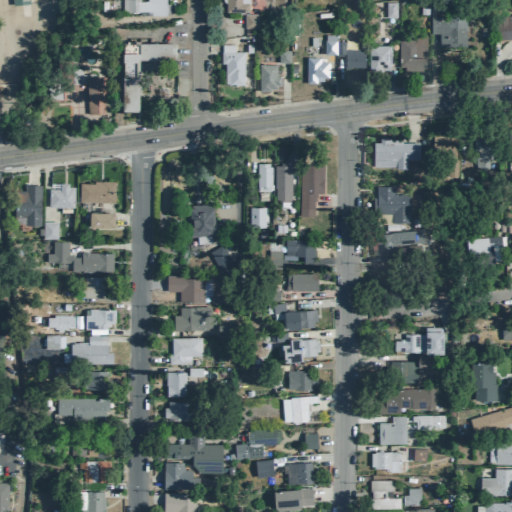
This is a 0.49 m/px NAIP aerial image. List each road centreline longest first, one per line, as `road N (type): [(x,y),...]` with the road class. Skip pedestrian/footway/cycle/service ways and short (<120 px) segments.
road 1 (residential): [(511,86),(0,160)]
road 2 (residential): [(340,511),(345,108)]
road 3 (residential): [(132,511),(144,142)]
road 4 (residential): [(342,310),(511,295)]
road 5 (residential): [(198,133),(199,0)]
